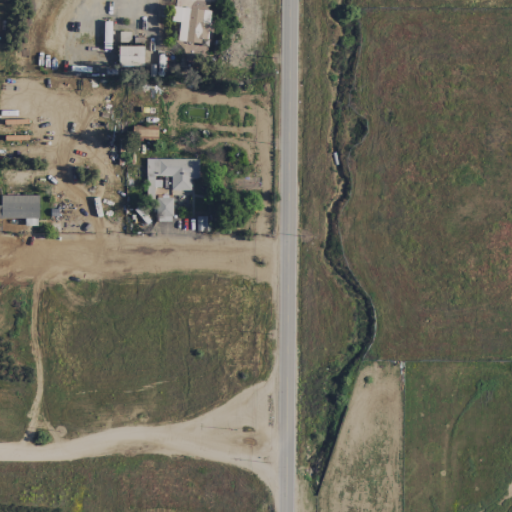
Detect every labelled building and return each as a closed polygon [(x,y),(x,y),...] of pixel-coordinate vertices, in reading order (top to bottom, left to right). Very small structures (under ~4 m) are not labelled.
[(211,11),(173,7),(171,21),(179,22),(177,42),(185,43),(183,60),(197,62),(198,53),(206,54),(211,11)] [(118,66),(143,66),(143,47),(118,46),(118,66)] [(136,127),(135,136),(157,137),(157,128),(136,127)] [(198,158),(146,159),(146,198),(157,197),(156,182),(155,182),(154,176),(170,176),(171,190),(190,190),(190,179),(198,179),(198,158)] [(38,195),(0,196),(1,205),(0,205),(0,218),(25,219),(25,226),(38,225),(38,195)] [(172,216),(172,196),(155,196),(155,216),(172,216)]
